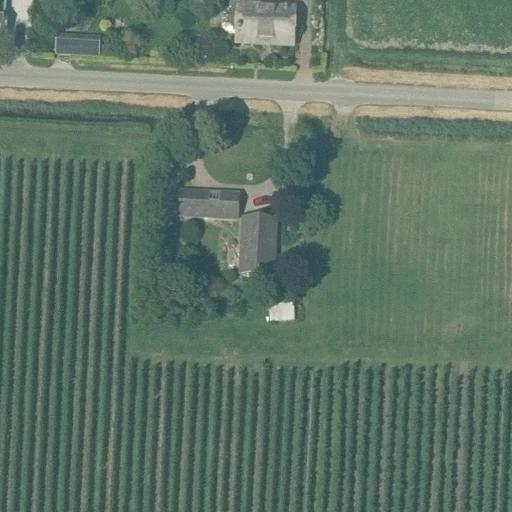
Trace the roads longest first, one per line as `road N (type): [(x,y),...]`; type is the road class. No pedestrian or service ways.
road 1 (unclassified): [(511,102),(0,77)]
road 2 (track): [(511,150),(339,141),(342,94)]
